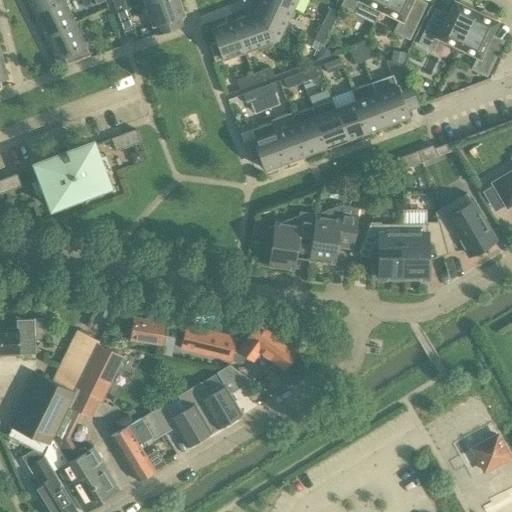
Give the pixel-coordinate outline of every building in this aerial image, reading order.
[(63,0),(28,0),(36,15),(64,1),(63,0)] [(111,0),(117,13),(126,10),(122,0),(111,0)] [(183,14),(178,0),(155,0),(145,3),(156,35),(183,25),(179,16),(183,14)] [(292,7),(277,0),(260,0),(254,14),(277,39),(292,7)] [(344,0),(342,5),(375,21),(381,10),(385,0),(344,0)] [(385,0),(381,10),(401,20),(395,31),(408,37),(420,13),(408,8),(411,0),(385,0)] [(457,2),(454,1),(443,24),(431,19),(419,43),(433,49),(438,38),(458,47),(476,11),(473,10),(471,5),(462,0),(457,2)] [(64,1),(36,15),(47,36),(75,23),(64,1)] [(323,22),(332,26),(339,12),(330,8),(323,22)] [(132,26),(126,10),(117,13),(123,29),(132,26)] [(476,11),(458,47),(478,57),(473,68),(486,75),(497,51),(485,45),(497,21),(494,20),(492,15),(484,11),(478,12),(476,11)] [(277,39),(254,14),(233,21),(243,51),(277,39)] [(243,51),(233,21),(212,28),(217,41),(209,44),(215,61),(243,51)] [(332,26),(323,22),(314,40),(323,45),(332,26)] [(91,56),(75,23),(47,36),(57,59),(64,56),(67,64),(91,56)] [(364,61),(373,57),(367,41),(358,45),(364,61)] [(355,64),(364,61),(358,45),(349,48),(355,64)] [(393,54),(391,64),(403,66),(406,56),(393,54)] [(343,67),(340,58),(324,64),(328,73),(343,67)] [(391,64),(385,62),(390,76),(393,75),(405,70),(403,66),(391,64)] [(251,74),(254,84),(274,77),(271,67),(251,74)] [(315,67),(298,74),(301,83),(319,77),(315,67)] [(254,84),(251,74),(237,80),(240,89),(254,84)] [(298,74),(295,75),(284,79),(287,88),(301,83),(298,74)] [(408,116),(406,110),(419,106),(410,81),(397,86),(393,75),(390,76),(372,82),(387,124),(408,116)] [(275,82),(259,88),(262,98),(278,92),(275,82)] [(387,124),(372,82),(351,90),(355,101),(354,102),(366,132),(387,124)] [(262,98),(259,88),(243,94),(246,103),(262,98)] [(334,109),(336,109),(332,99),(310,107),(325,147),(346,139),(334,109)] [(354,102),(336,109),(334,109),(346,139),(366,132),(354,102)] [(325,147),(310,107),(291,114),(306,154),(325,147)] [(306,154),(291,114),(291,113),(271,120),(271,122),(286,161),(306,154)] [(250,130),(253,139),(246,142),(252,159),(260,156),(265,169),(286,161),(271,122),(250,130)] [(136,129),(112,138),(117,151),(141,142),(136,129)] [(35,163),(41,178),(33,181),(39,196),(46,193),(52,208),(109,187),(92,142),(35,163)] [(403,166),(403,156),(385,163),(384,173),(403,166)] [(511,171),(492,183),(507,207),(511,204),(511,171)] [(0,194),(22,186),(17,174),(0,180),(0,194)] [(435,212),(438,222),(446,254),(466,248),(470,254),(494,239),(467,193),(435,212)] [(317,214),(310,259),(333,263),(336,245),(352,248),(358,208),(340,205),(318,214),(317,214)] [(427,221),(427,210),(405,210),(405,221),(427,221)] [(310,259),(317,214),(300,211),(299,216),(281,223),(275,222),(275,225),(275,226),(269,228),(273,238),(269,266),(293,269),(294,257),(310,259)] [(380,277),(403,277),(403,224),(381,224),(381,222),(371,222),(358,253),(379,262),(380,277)] [(426,224),(403,224),(403,277),(427,277),(427,259),(446,254),(438,222),(426,222),(426,224)] [(165,346),(167,336),(162,335),(164,323),(135,318),(131,340),(165,346)] [(0,355),(35,354),(34,319),(16,320),(17,329),(0,329),(0,355)] [(187,326),(184,339),(181,348),(182,349),(230,360),(238,349),(253,359),(259,351),(284,368),(295,352),(285,343),(288,338),(281,333),(277,338),(257,324),(246,340),(187,326)] [(74,392),(99,344),(100,342),(85,335),(61,384),(39,374),(9,438),(32,450),(41,454),(52,436),(74,392)] [(99,344),(74,392),(75,392),(77,387),(101,400),(123,357),(99,344)] [(201,381),(190,388),(215,429),(241,413),(230,394),(252,381),(229,365),(216,372),(225,386),(209,395),(201,381)] [(162,405),(152,411),(165,433),(175,427),(186,446),(215,429),(190,388),(177,395),(186,409),(170,419),(162,405)] [(152,411),(111,436),(139,481),(156,471),(139,444),(143,441),(137,432),(145,427),(154,440),(165,433),(152,411)] [(473,448),(485,470),(510,457),(498,434),(473,448)] [(52,436),(41,454),(56,470),(82,511),(86,511),(102,503),(85,474),(71,483),(61,466),(68,462),(52,436)] [(68,463),(68,462),(61,466),(71,483),(85,474),(102,503),(121,491),(94,447),(68,463)] [(36,486),(43,498),(41,499),(49,511),(77,511),(62,487),(61,488),(52,473),(56,470),(41,454),(32,450),(24,455),(41,483),(36,486)]
